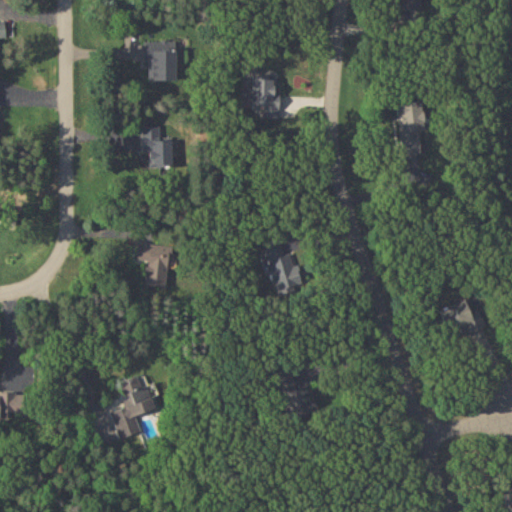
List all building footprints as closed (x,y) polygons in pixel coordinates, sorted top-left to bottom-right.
[(400,0),(400,10),(420,11),(420,0),(400,0)] [(176,79),(175,40),(144,41),(144,60),(147,60),(148,79),(176,79)] [(276,117),(277,74),(251,74),(250,104),(262,104),(262,117),(276,117)] [(422,129),(420,101),(396,103),(400,146),(419,144),(418,130),(422,129)] [(149,166),(171,165),(170,135),(159,135),(158,125),(140,125),(141,148),(149,148),(149,166)] [(260,243),(275,291),(300,283),(295,266),(292,267),(287,252),(282,254),(277,237),(260,243)] [(135,259),(146,260),(143,283),(165,285),(169,244),(136,240),(135,259)] [(436,308),(446,334),(466,327),(467,332),(483,325),(477,308),(468,312),(463,298),(436,308)] [(311,410),(304,385),(294,387),(288,366),(272,371),(284,417),(311,410)] [(118,437),(139,430),(134,414),(154,407),(142,373),(120,380),(126,395),(120,397),(123,406),(109,410),(118,437)] [(0,392),(0,417),(6,418),(6,411),(23,411),(23,393),(0,392)] [(511,511),(511,492),(503,494),(504,511),(511,511)]
